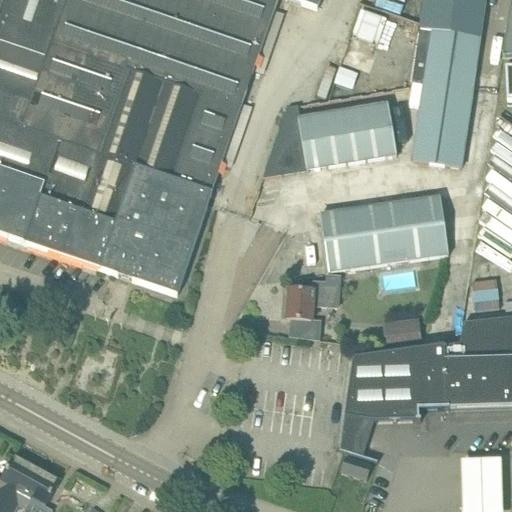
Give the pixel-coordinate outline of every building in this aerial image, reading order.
[(0,0),(0,237),(24,246),(23,246),(117,278),(134,284),(177,298),(207,208),(208,207),(221,168),(242,106),(254,73),(274,14),(278,0),(284,0),(317,11),(320,0),(0,0)] [(424,0),(412,82),(424,84),(472,91),(485,0),(424,0)] [(511,0),(510,0),(502,60),(511,59),(511,0)] [(379,46),(387,19),(361,11),(353,38),(379,46)] [(472,91),(424,84),(412,164),(460,171),(472,91)] [(396,159),(388,106),(300,120),(297,121),(306,173),(396,159)] [(262,180),(306,173),(297,121),(300,120),(298,108),(287,110),(262,180)] [(448,258),(440,200),(320,217),(328,276),(448,258)] [(288,292),(286,322),(311,324),(312,308),(330,310),(331,295),(339,296),(340,279),(332,278),(331,286),(325,285),(313,284),(312,293),(288,292)] [(475,311),(500,310),(499,283),(474,284),(475,311)] [(15,297),(7,294),(3,305),(11,308),(15,297)] [(511,409),(511,318),(462,325),(459,346),(352,361),(339,454),(362,461),(373,425),(418,423),(418,414),(449,413),(449,411),(511,409)] [(418,321),(396,324),(399,351),(422,349),(418,321)] [(0,511),(13,511),(36,471),(14,458),(0,483),(0,511)] [(371,468),(346,460),(341,475),(366,483),(371,468)] [(506,511),(505,461),(463,463),(465,511),(506,511)] [(36,471),(17,506),(25,510),(24,511),(50,511),(45,509),(59,483),(36,471)]
